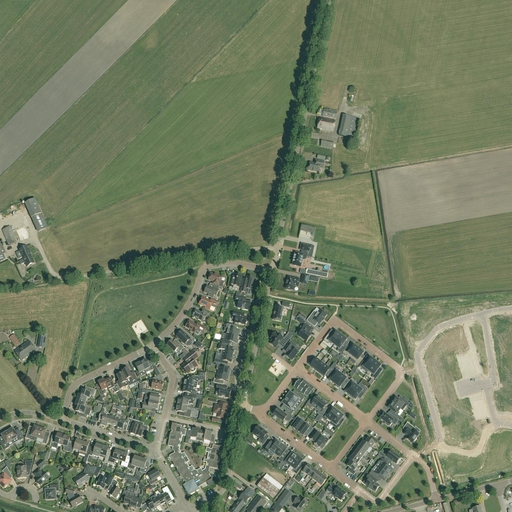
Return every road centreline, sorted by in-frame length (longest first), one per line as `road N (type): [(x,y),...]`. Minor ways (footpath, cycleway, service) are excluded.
road 1 (unclassified): [(272,269),(329,0)]
road 2 (residential): [(152,346),(181,318),(208,265),(272,269)]
road 3 (residential): [(419,368),(442,449),(478,446),(496,421)]
road 4 (residential): [(296,368),(333,320),(404,372)]
road 5 (residential): [(61,420),(71,388),(152,346)]
road 6 (unclassified): [(192,511),(226,484),(243,406)]
